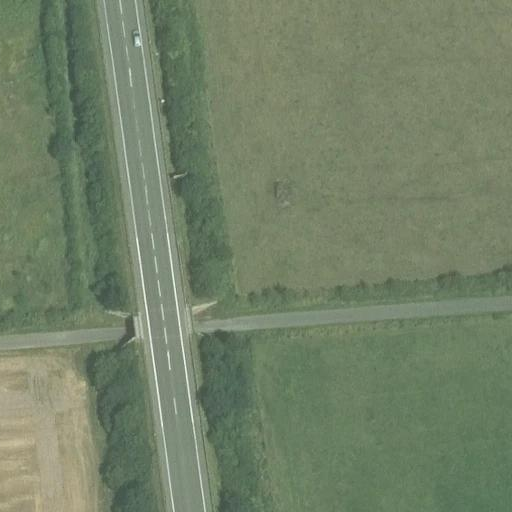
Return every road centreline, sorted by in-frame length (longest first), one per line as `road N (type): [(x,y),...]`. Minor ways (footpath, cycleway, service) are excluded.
road 1 (secondary): [(123,0),(194,511)]
road 2 (unclassified): [(511,304),(0,346)]
